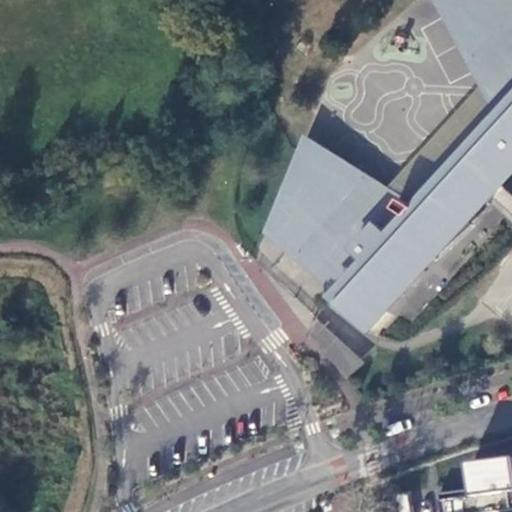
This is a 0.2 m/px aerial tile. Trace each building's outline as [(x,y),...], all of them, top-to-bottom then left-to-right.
[(511,0),(459,0),(447,4),(490,88),(505,116),(419,210),(406,202),(405,204),(391,194),(313,145),(287,209),(296,218),(287,242),(320,272),(334,258),(364,286),(344,308),(370,332),(489,202),(504,185),(511,176),(511,0)] [(391,194),(405,204),(406,202),(419,210),(505,116),(490,88),(391,194)] [(504,185),(489,202),(495,207),(508,189),(504,185)] [(314,333),(350,379),(368,365),(324,323),(314,333)] [(442,495),(444,511),(504,511),(511,511),(511,459),(474,464),(478,490),(442,495)] [(416,511),(414,493),(395,495),(397,511),(416,511)]
